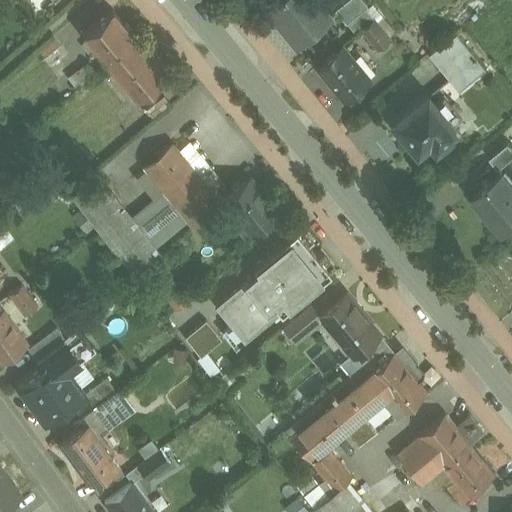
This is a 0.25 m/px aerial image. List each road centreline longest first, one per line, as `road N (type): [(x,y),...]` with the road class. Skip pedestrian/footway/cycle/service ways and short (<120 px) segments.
road 1 (primary): [(184,0),(511,398)]
road 2 (residential): [(74,511),(0,410)]
